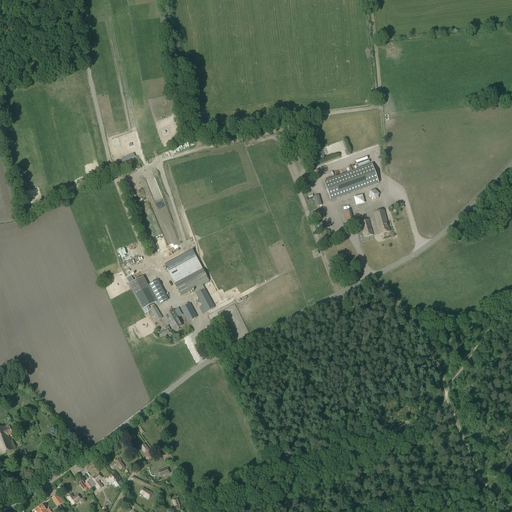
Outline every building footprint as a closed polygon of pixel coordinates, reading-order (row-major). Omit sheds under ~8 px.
[(372,164),(324,181),(331,200),(379,183),(372,164)] [(373,201),(378,199),(379,194),(375,190),(370,191),(368,197),(373,201)] [(317,208),(322,206),(319,195),(313,197),(317,208)] [(356,206),(365,203),(362,195),(354,197),(356,206)] [(317,221),(325,217),(321,208),(313,212),(317,221)] [(350,209),(344,211),(348,226),(355,225),(350,209)] [(379,234),(389,231),(384,210),(373,213),(379,234)] [(364,237),(373,234),(369,219),(360,221),(364,237)] [(326,231),(324,222),(319,224),(323,240),(331,238),(329,230),(326,231)] [(199,308),(202,314),(214,307),(202,285),(209,281),(192,250),(164,265),(181,296),(193,290),(202,306),(199,308)] [(129,284),(143,310),(157,302),(158,305),(168,300),(157,280),(147,285),(143,277),(134,282),(131,277),(126,279),(129,284)] [(193,322),(192,320),(197,317),(190,304),(181,309),(188,322),(189,321),(190,324),(193,322)] [(162,318),(154,306),(150,309),(152,312),(149,314),(150,316),(153,314),(157,321),(162,318)] [(173,311),(165,316),(173,331),(182,326),(173,311)] [(161,337),(169,332),(169,331),(170,331),(168,326),(165,328),(166,329),(159,333),(161,337)] [(5,428),(5,427),(0,428),(0,452),(1,455),(13,450),(8,436),(12,434),(11,432),(13,431),(12,430),(11,430),(9,427),(5,428)] [(144,443),(140,447),(144,453),(149,449),(144,443)] [(20,453),(22,458),(28,455),(25,450),(20,453)] [(109,466),(113,470),(118,467),(120,470),(125,467),(121,461),(122,460),(120,458),(109,466)] [(168,467),(157,471),(160,477),(166,475),(170,474),(168,467)] [(91,479),(85,484),(88,488),(90,490),(95,486),(98,490),(103,487),(99,481),(102,478),(98,473),(95,476),(94,476),(91,479)] [(84,490),(88,488),(85,484),(82,480),(78,483),(84,490)] [(149,491),(143,488),(140,493),(143,496),(148,500),(153,493),(149,491)] [(58,493),(51,498),(57,506),(64,501),(58,493)] [(66,498),(72,506),(76,503),(81,499),(78,495),(74,497),(71,494),(66,498)] [(178,499),(172,500),(175,511),(181,509),(178,499)]
